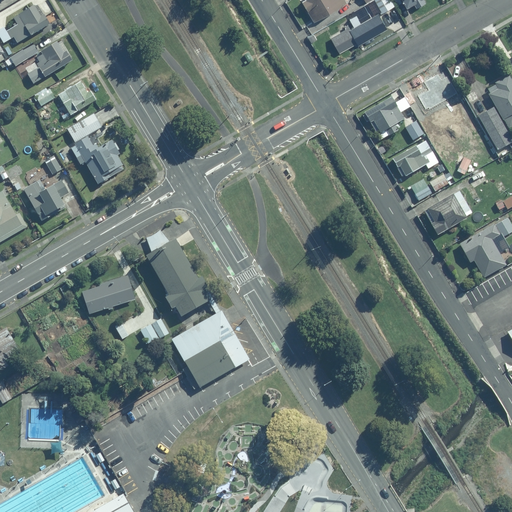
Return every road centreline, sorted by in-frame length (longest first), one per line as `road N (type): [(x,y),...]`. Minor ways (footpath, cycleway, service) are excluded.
road 1 (secondary): [(390,511),(194,182)]
road 2 (residential): [(325,104),(511,399)]
road 3 (residential): [(0,292),(194,182)]
road 4 (secondary): [(194,182),(83,0)]
road 5 (residential): [(325,104),(505,0)]
road 6 (residential): [(194,182),(325,104)]
road 7 (residential): [(261,0),(325,104)]
